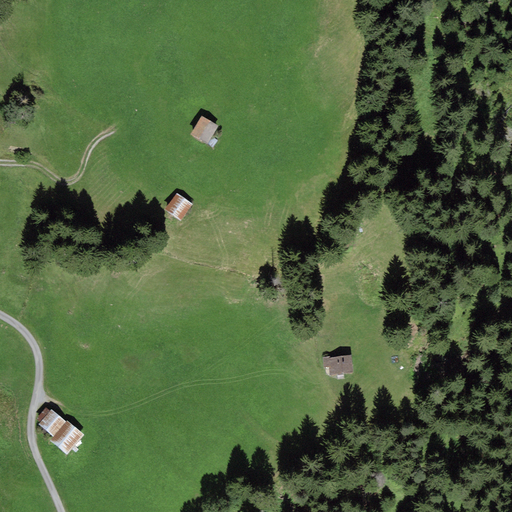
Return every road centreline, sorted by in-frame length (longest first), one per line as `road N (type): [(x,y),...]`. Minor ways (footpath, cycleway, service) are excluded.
road 1 (unclassified): [(0,314),(35,347),(31,434),(61,511)]
road 2 (track): [(0,163),(29,163),(66,182),(79,174),(92,142),(110,131)]
